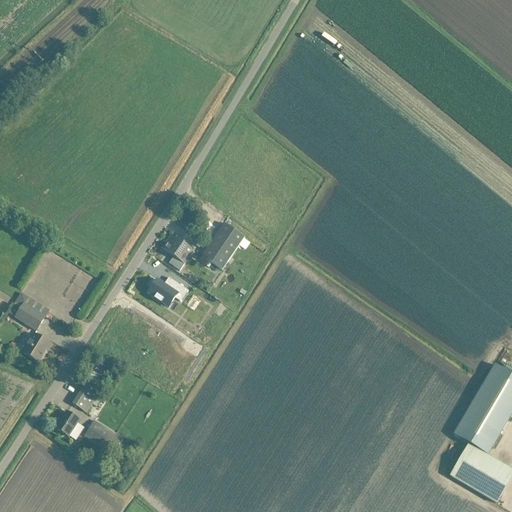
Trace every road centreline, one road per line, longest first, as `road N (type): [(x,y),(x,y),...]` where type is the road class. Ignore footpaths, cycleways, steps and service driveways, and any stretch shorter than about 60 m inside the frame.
road 1 (unclassified): [(0,473),(298,0)]
road 2 (unknown): [(92,0),(0,86)]
